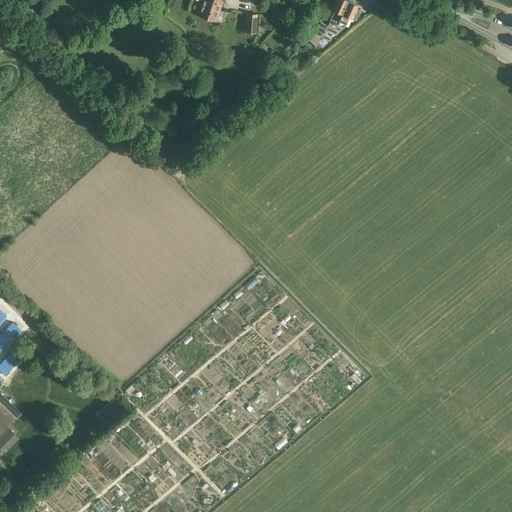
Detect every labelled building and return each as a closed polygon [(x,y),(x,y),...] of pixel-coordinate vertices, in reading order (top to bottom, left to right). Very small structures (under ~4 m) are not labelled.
[(220,0),(203,0),(199,15),(217,21),(224,1),(220,0)] [(308,0),(299,0),(292,9),(301,17),(313,4),(308,0)] [(354,1),(351,0),(347,0),(334,28),(327,25),(324,32),(323,32),(321,37),(330,41),(333,34),(335,35),(343,27),(344,27),(349,17),(355,20),(360,10),(356,8),(357,5),(353,3),(354,1)] [(334,10),(327,25),(334,28),(347,0),(335,0),(331,8),(334,10)] [(256,32),(257,14),(246,13),(245,31),(256,32)] [(324,32),(327,25),(320,22),(315,34),(321,37),(323,32),(324,32)] [(284,71),(290,78),(297,73),(286,61),(278,69),(282,73),(284,71)] [(0,445),(13,433),(6,426),(8,424),(9,423),(10,424),(21,412),(21,411),(20,412),(10,402),(8,401),(9,400),(9,399),(8,400),(0,392),(0,421),(1,423),(0,424),(0,445)] [(95,413),(102,422),(117,410),(110,402),(95,413)] [(15,500),(22,493),(19,490),(10,491),(8,493),(15,500)]
